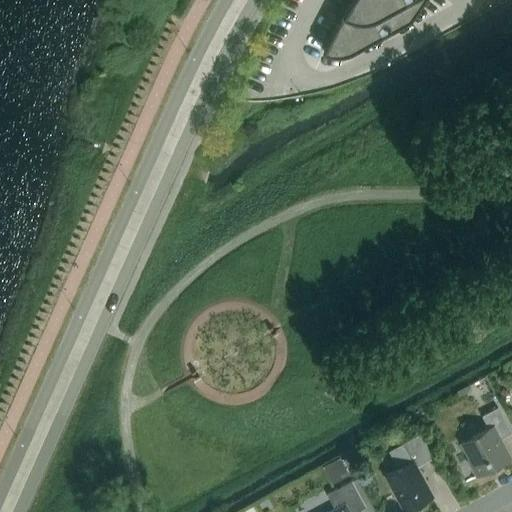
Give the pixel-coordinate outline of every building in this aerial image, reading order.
[(352,52),(411,20),(424,0),(350,0),(348,5),(342,14),(334,30),(329,38),(325,47),(324,50),(323,52),(324,52),(329,54),(332,55),(335,55),(338,55),(341,55),(344,55),(347,54),(349,53),(352,52)] [(501,439),(511,433),(498,407),(482,415),(488,428),(461,443),(469,459),(467,460),(477,477),(511,458),(501,439)] [(416,467),(434,458),(421,433),(402,443),(412,460),(386,474),(406,510),(431,496),(416,467)] [(340,457),(324,467),(333,482),(349,473),(340,457)] [(356,511),(366,507),(352,480),(327,494),(335,508),(327,511),(356,511)]
